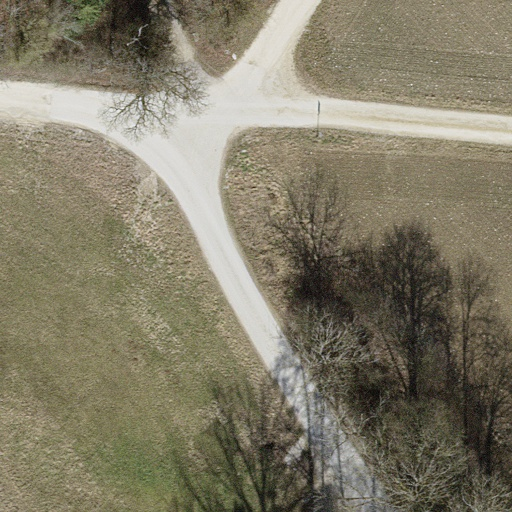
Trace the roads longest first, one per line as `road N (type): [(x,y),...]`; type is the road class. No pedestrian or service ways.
road 1 (track): [(344,454),(204,206),(206,108)]
road 2 (track): [(511,127),(206,108)]
road 3 (track): [(206,108),(0,95)]
road 4 (track): [(306,0),(206,108)]
